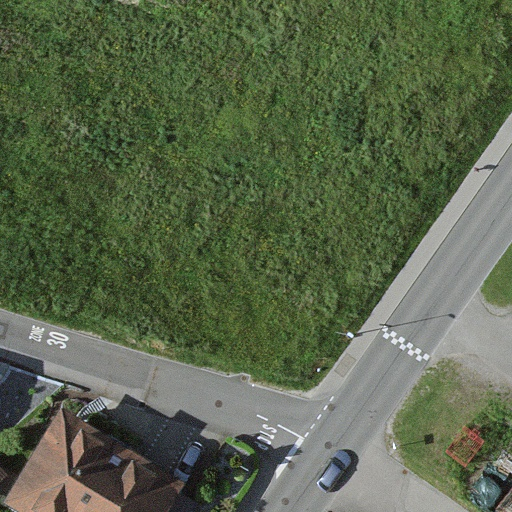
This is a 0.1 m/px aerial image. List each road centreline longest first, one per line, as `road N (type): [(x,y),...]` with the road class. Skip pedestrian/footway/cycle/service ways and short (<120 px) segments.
road 1 (unclassified): [(0,334),(335,448)]
road 2 (tertiary): [(511,191),(335,448)]
